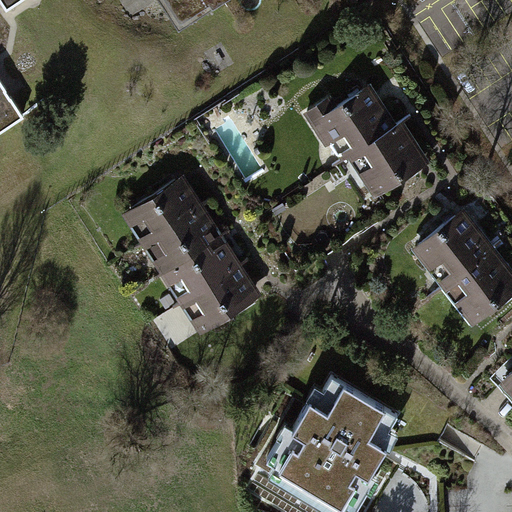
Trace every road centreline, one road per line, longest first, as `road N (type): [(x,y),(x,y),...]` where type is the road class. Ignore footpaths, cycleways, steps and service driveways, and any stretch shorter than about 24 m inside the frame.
road 1 (unknown): [(511,458),(491,453),(331,352),(306,366),(259,420)]
road 2 (residential): [(511,447),(429,367),(327,291)]
